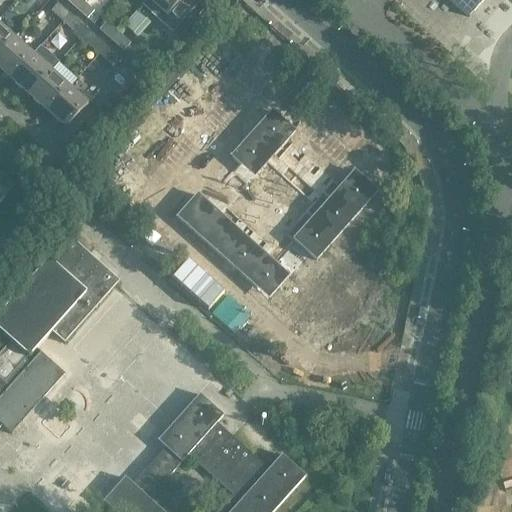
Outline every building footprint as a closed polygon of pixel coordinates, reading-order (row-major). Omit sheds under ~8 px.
[(79,0),(63,0),(74,10),(81,2),(79,0)] [(148,0),(142,7),(172,34),(199,3),(195,0),(148,0)] [(448,0),(468,18),(484,0),(448,0)] [(81,2),(74,10),(86,20),(93,12),(81,2)] [(62,23),(69,15),(57,4),(50,13),(62,23)] [(74,34),(81,26),(69,15),(62,23),(74,34)] [(106,23),(98,31),(111,42),(118,34),(106,23)] [(0,28),(0,55),(13,41),(0,28)] [(118,34),(111,42),(123,53),(130,45),(118,34)] [(98,56),(106,48),(93,37),(86,45),(98,56)] [(13,41),(0,55),(0,71),(10,81),(32,57),(13,41)] [(32,57),(10,81),(29,97),(50,73),(58,64),(40,48),(32,57)] [(111,67),(118,59),(106,48),(98,56),(111,67)] [(50,73),(29,97),(47,113),(68,90),(50,73)] [(68,90),(47,113),(66,130),(92,101),(83,93),(78,98),(68,90)] [(149,111),(143,105),(111,140),(118,146),(149,111)] [(197,194),(175,219),(267,302),(309,255),(318,263),(380,194),(354,171),(341,185),(290,140),(297,133),(272,111),(230,158),(238,165),(206,202),(197,194)] [(0,179),(0,203),(12,190),(0,179)] [(0,331),(10,341),(28,357),(51,332),(63,343),(119,282),(67,235),(46,259),(48,260),(0,312),(0,331)] [(478,262),(480,250),(471,248),(469,261),(478,262)] [(0,426),(10,435),(63,376),(39,354),(29,366),(23,361),(27,357),(10,341),(9,343),(0,335),(0,426)] [(124,479),(102,503),(111,511),(276,511),(306,478),(280,455),(267,470),(216,425),(223,417),(199,395),(157,442),(165,449),(132,486),(124,479)]
